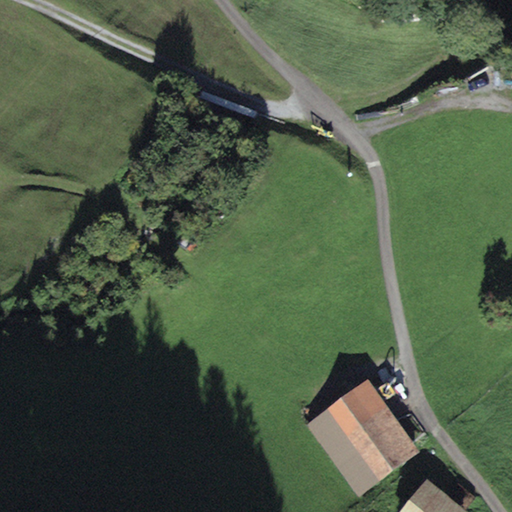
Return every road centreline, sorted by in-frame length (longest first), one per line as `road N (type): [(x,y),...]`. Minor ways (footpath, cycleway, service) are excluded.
road 1 (track): [(352,134),(377,169),(392,283),(425,415),(499,511)]
road 2 (track): [(317,106),(268,110),(28,0)]
road 3 (unclassified): [(221,0),(352,134)]
